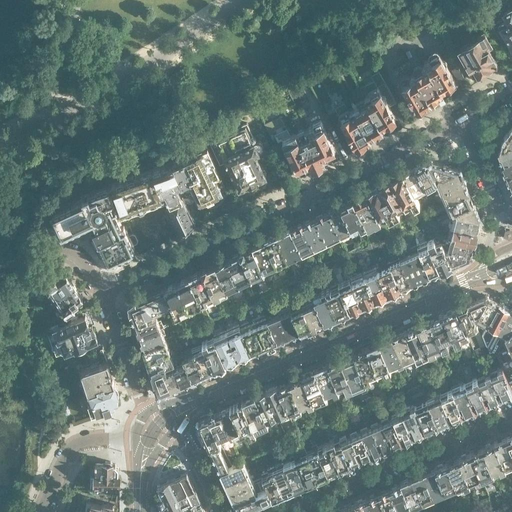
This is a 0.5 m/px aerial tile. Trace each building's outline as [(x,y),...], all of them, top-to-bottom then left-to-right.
[(511,8),(508,3),(500,8),(502,11),(493,16),(511,48),(511,8)] [(497,62),(489,49),(493,47),(484,31),(466,41),(467,42),(458,47),(467,62),(471,64),(477,73),(497,62)] [(455,82),(439,53),(435,52),(428,56),(427,59),(428,61),(425,62),(427,64),(441,90),(446,87),(450,88),(454,86),(455,82)] [(443,92),(441,90),(427,64),(422,67),(417,65),(414,67),(413,71),(414,73),(430,100),(443,92)] [(463,77),(457,65),(452,68),(458,80),(463,77)] [(430,100),(414,73),(410,76),(406,74),(402,77),(401,81),(400,81),(402,84),(416,111),(418,110),(421,111),(425,109),(425,106),(431,102),(430,100)] [(395,118),(380,91),(377,86),(367,91),(368,94),(363,96),(364,97),(381,126),(395,118)] [(364,97),(356,102),(357,105),(352,107),(353,109),(353,108),(369,136),(374,133),(377,134),(381,132),(381,131),(382,129),(382,128),(381,126),(364,97)] [(369,136),(353,108),(353,109),(349,111),(348,109),(338,114),(356,146),(371,138),(369,136)] [(310,165),(295,134),(294,133),(290,135),(278,110),(262,118),(277,150),(285,146),(296,168),(299,170),(305,167),(310,165)] [(337,117),(331,121),(349,154),(356,150),(337,117)] [(335,149),(323,126),(320,120),(312,124),(307,126),(308,128),(323,158),(328,156),(334,153),(335,151),(334,150),(335,149)] [(511,124),(511,126),(511,127),(504,136),(503,137),(502,138),(502,140),(499,150),(511,143),(511,124)] [(261,165),(256,153),(259,152),(259,151),(261,151),(261,150),(262,149),(263,148),(263,147),(263,146),(263,145),(263,144),(262,143),(261,142),(261,141),(260,141),(258,140),(257,140),(256,141),(255,141),(256,139),(255,137),(253,137),(251,138),(245,126),(210,143),(221,166),(227,163),(239,189),(266,176),(261,165)] [(340,139),(332,126),(327,129),(335,142),(340,139)] [(323,158),(308,128),(304,130),(295,134),(310,165),(311,167),(325,161),(323,158)] [(511,143),(499,150),(498,151),(499,155),(502,163),(511,157),(511,143)] [(225,188),(212,159),(213,159),(207,147),(202,149),(201,147),(194,150),(195,151),(171,162),(171,163),(168,165),(167,164),(161,166),(177,200),(178,200),(182,208),(186,206),(184,204),(185,203),(187,206),(187,205),(183,198),(184,198),(190,194),(191,195),(195,192),(199,201),(217,193),(221,190),(225,188)] [(511,172),(511,157),(502,163),(500,163),(501,168),(502,168),(505,175),(511,172)] [(458,168),(449,165),(450,165),(443,162),(443,163),(432,160),(428,158),(424,160),(433,176),(436,175),(441,176),(443,177),(459,169),(458,168)] [(433,176),(424,160),(414,166),(426,187),(436,181),(433,176)] [(138,240),(135,234),(132,233),(129,235),(124,224),(121,225),(114,209),(117,207),(118,212),(137,205),(138,209),(146,206),(145,202),(163,196),(162,190),(163,190),(170,203),(166,204),(167,206),(166,206),(166,207),(167,207),(169,212),(169,213),(170,213),(170,214),(171,214),(171,215),(173,220),(174,221),(173,221),(174,222),(177,229),(177,230),(178,230),(179,230),(180,230),(179,229),(182,228),(182,230),(182,231),(183,230),(186,231),(186,232),(187,232),(187,231),(190,230),(191,230),(190,229),(191,226),(192,226),(192,225),(191,224),(193,223),(194,224),(194,223),(195,223),(194,222),(195,222),(194,221),(191,214),(191,213),(190,213),(187,206),(185,203),(184,204),(186,206),(182,208),(178,200),(177,200),(161,166),(96,189),(82,195),(81,195),(74,198),(74,199),(53,209),(53,210),(52,211),(62,232),(83,222),(86,228),(87,228),(87,227),(87,228),(89,227),(89,226),(90,225),(90,224),(94,226),(94,227),(94,228),(93,229),(94,231),(95,231),(108,260),(135,248),(133,245),(137,243),(138,240)] [(426,187),(414,166),(403,172),(415,193),(426,187)] [(459,169),(443,177),(441,176),(436,179),(437,181),(442,191),(464,181),(459,169)] [(415,193),(403,172),(391,179),(408,206),(408,207),(414,204),(416,206),(421,204),(415,193)] [(408,206),(391,179),(378,185),(397,216),(402,213),(400,210),(408,206)] [(469,192),(468,189),(464,181),(442,191),(447,202),(469,192)] [(397,216),(378,185),(365,192),(382,219),(388,216),(390,219),(397,216)] [(382,219),(365,192),(352,198),(367,224),(375,220),(376,221),(382,219)] [(475,204),(469,192),(447,202),(452,214),(455,213),(475,204)] [(367,224),(352,198),(340,204),(354,231),(367,224)] [(356,234),(354,231),(340,204),(327,210),(341,237),(350,232),(352,236),(356,234)] [(480,217),(476,208),(475,204),(455,213),(455,216),(479,221),(480,217)] [(341,237),(327,210),(314,216),(328,243),(341,237)] [(328,243),(314,216),(302,222),(316,249),(328,243)] [(477,232),(479,221),(455,216),(454,218),(451,217),(450,219),(449,220),(448,220),(448,221),(448,222),(447,222),(448,223),(448,224),(449,224),(449,225),(453,226),(477,232)] [(316,249),(302,222),(289,228),(303,255),(316,249)] [(474,243),(477,232),(453,226),(449,225),(447,236),(474,243)] [(303,256),(303,255),(289,228),(277,234),(290,262),(303,256)] [(290,262),(277,234),(264,240),(277,268),(290,262)] [(474,243),(447,236),(440,235),(439,237),(442,244),(444,248),(448,249),(471,255),(474,243)] [(445,251),(444,248),(442,244),(436,246),(433,239),(428,242),(429,245),(440,271),(452,266),(445,251)] [(277,268),(264,240),(252,246),(265,273),(277,268)] [(440,271),(429,245),(419,250),(430,275),(430,276),(440,271)] [(265,273),(252,246),(239,251),(252,279),(265,273)] [(471,255),(448,249),(445,251),(452,266),(470,258),(471,255)] [(430,275),(419,250),(409,254),(420,280),(430,275)] [(252,279),(239,251),(227,257),(240,285),(252,279)] [(420,280),(409,254),(400,258),(411,284),(420,280)] [(240,285),(227,257),(215,263),(227,289),(228,291),(240,285)] [(411,284),(400,258),(390,262),(390,263),(401,288),(411,284)] [(227,289),(215,263),(202,269),(214,295),(227,289)] [(401,288),(390,263),(377,269),(388,294),(401,288)] [(214,295),(202,269),(190,275),(202,301),(214,295)] [(388,294),(377,269),(364,274),(375,299),(388,294)] [(52,300),(74,285),(69,278),(69,277),(66,272),(59,277),(58,274),(55,276),(54,275),(51,271),(37,281),(38,282),(38,283),(37,284),(37,285),(37,286),(38,287),(38,288),(39,288),(39,289),(40,289),(41,290),(42,290),(43,290),(44,289),(45,289),(46,290),(52,300)] [(375,299),(364,274),(362,271),(350,277),(351,280),(362,305),(375,299)] [(204,305),(202,301),(190,275),(177,281),(189,306),(191,311),(204,305)] [(362,305),(351,280),(350,280),(348,277),(337,282),(338,285),(337,286),(337,287),(348,311),(362,305)] [(189,306),(177,281),(164,287),(172,303),(176,312),(189,306)] [(337,287),(337,286),(335,283),(323,288),(336,316),(348,311),(337,287)] [(76,302),(83,297),(79,292),(79,293),(74,285),(52,300),(59,309),(62,307),(66,313),(78,305),(76,302)] [(172,303),(164,287),(140,298),(146,314),(172,303)] [(336,316),(323,288),(318,291),(320,294),(313,297),(314,300),(323,321),(336,316)] [(476,319),(488,297),(485,295),(466,303),(475,324),(478,320),(476,319)] [(486,325),(498,302),(488,297),(476,319),(478,320),(486,325)] [(146,314),(140,298),(134,301),(133,301),(132,302),(131,303),(130,304),(129,305),(129,306),(129,307),(129,308),(129,309),(129,310),(130,311),(135,325),(148,319),(146,314)] [(323,321),(314,300),(303,305),(312,326),(323,321)] [(496,332),(509,308),(498,302),(486,325),(485,326),(496,332)] [(475,324),(466,303),(454,308),(465,331),(465,332),(477,327),(475,324)] [(312,326),(303,305),(292,310),(290,311),(300,332),(312,326)] [(300,332),(290,311),(292,310),(291,308),(278,313),(288,337),(300,332)] [(465,331),(454,308),(442,314),(452,336),(455,344),(462,341),(459,334),(465,331)] [(510,332),(511,329),(511,327),(511,309),(509,308),(496,332),(486,349),(488,354),(495,351),(505,334),(510,332)] [(288,337),(278,313),(267,318),(277,342),(288,337)] [(452,336),(442,314),(429,319),(441,344),(443,350),(449,347),(446,339),(452,336)] [(97,339),(92,325),(89,326),(85,315),(54,327),(59,338),(56,340),(55,344),(57,348),(58,349),(59,349),(62,351),(63,351),(64,350),(65,350),(66,351),(75,347),(76,349),(77,349),(79,349),(81,348),(82,348),(84,347),(86,346),(87,345),(87,343),(97,339)] [(221,321),(219,315),(206,320),(208,327),(221,321)] [(162,327),(158,317),(157,317),(157,316),(148,319),(135,325),(139,336),(162,327)] [(277,342),(267,318),(264,319),(263,316),(239,327),(239,326),(237,327),(238,330),(236,331),(235,329),(226,333),(225,331),(213,337),(214,340),(225,365),(277,342)] [(441,344),(429,319),(417,325),(430,355),(436,352),(434,347),(441,344)] [(430,355),(417,325),(404,330),(415,355),(417,360),(430,355)] [(166,338),(162,327),(139,336),(143,348),(166,338)] [(35,334),(48,368),(61,363),(48,329),(35,334)] [(511,343),(511,329),(510,332),(505,334),(495,351),(511,343)] [(415,355),(404,330),(390,336),(402,361),(415,355)] [(402,361),(390,336),(378,341),(390,366),(397,363),(399,367),(403,365),(402,361)] [(171,350),(166,338),(143,348),(147,360),(169,350),(171,350)] [(225,365),(214,340),(208,343),(207,339),(201,342),(202,343),(203,346),(213,370),(225,365)] [(390,366),(378,341),(366,347),(377,372),(384,369),(386,372),(391,370),(390,366)] [(213,370),(203,346),(202,343),(191,348),(192,351),(202,374),(213,370)] [(511,343),(495,351),(500,361),(511,355),(511,343)] [(377,372),(366,347),(353,352),(366,381),(372,378),(370,375),(377,372)] [(202,374),(192,351),(191,348),(180,353),(185,363),(191,379),(202,374)] [(488,354),(486,349),(485,348),(476,352),(479,358),(488,354)] [(174,362),(169,350),(147,360),(151,372),(161,367),(161,368),(174,362)] [(366,381),(353,352),(339,358),(353,388),(367,382),(366,381)] [(353,388),(339,358),(327,364),(339,390),(347,386),(348,390),(353,388)] [(115,383),(108,360),(80,369),(87,392),(115,383)] [(191,379),(185,363),(177,366),(177,365),(174,366),(174,368),(181,384),(191,379)] [(339,390),(327,364),(315,369),(326,394),(334,390),(335,394),(340,392),(339,390)] [(163,371),(161,368),(161,367),(151,372),(157,391),(160,393),(170,388),(163,371)] [(511,389),(509,382),(503,367),(498,369),(499,373),(491,376),(501,398),(508,394),(508,395),(509,394),(511,393),(511,392),(511,389)] [(181,384),(174,368),(168,370),(167,369),(163,371),(170,388),(181,384)] [(326,394),(315,369),(302,374),(315,403),(316,405),(329,399),(326,394)] [(439,375),(436,369),(423,375),(426,381),(439,375)] [(501,398),(491,376),(490,373),(484,375),(485,378),(479,381),(489,403),(501,398)] [(315,403),(302,374),(289,380),(301,405),(308,401),(310,405),(315,403)] [(489,403),(479,381),(478,378),(471,380),(473,384),(467,386),(476,409),(483,406),(489,403)] [(302,408),(301,405),(289,380),(276,385),(288,410),(296,407),(297,411),(302,408)] [(118,401),(116,396),(119,395),(115,383),(87,392),(85,392),(89,405),(88,405),(92,415),(100,413),(105,411),(105,413),(111,411),(110,407),(117,405),(116,402),(118,401)] [(476,409),(467,386),(465,383),(460,385),(461,389),(454,392),(464,414),(470,411),(471,411),(476,409)] [(288,410),(276,385),(266,390),(277,415),(280,422),(291,417),(288,410)] [(464,414),(454,392),(453,388),(447,391),(448,394),(442,397),(451,420),(459,417),(458,416),(459,416),(463,415),(462,415),(464,414)] [(277,415),(266,390),(254,395),(266,420),(268,424),(275,420),(274,416),(277,415)] [(451,420),(442,397),(440,394),(428,399),(439,425),(451,420)] [(266,420),(254,395),(242,400),(242,401),(253,425),(255,429),(268,424),(266,420)] [(439,425),(428,399),(421,402),(423,405),(416,408),(426,431),(433,428),(439,425)] [(253,425),(242,401),(229,406),(241,431),(248,428),(250,433),(256,431),(255,429),(253,425)] [(426,431),(416,408),(414,405),(408,407),(409,410),(404,413),(414,436),(426,431)] [(241,431),(229,406),(218,411),(228,433),(232,431),(233,434),(241,431)] [(230,436),(228,433),(218,411),(207,416),(217,438),(222,436),(223,439),(230,436)] [(414,436),(404,413),(393,417),(403,441),(413,436),(414,436)] [(217,438),(207,416),(207,415),(199,419),(198,419),(197,423),(198,423),(194,425),(193,428),(202,446),(207,444),(209,449),(219,444),(220,444),(217,438)] [(398,443),(403,441),(393,417),(383,421),(393,445),(398,442),(398,443)] [(393,445),(383,421),(372,426),(382,449),(388,447),(393,445),(392,445),(393,445)] [(382,449),(372,426),(362,431),(372,454),(382,450),(382,449)] [(372,454),(362,431),(351,435),(361,459),(372,454)] [(361,459),(351,435),(340,440),(351,463),(357,461),(361,459)] [(351,464),(341,440),(339,436),(328,441),(340,468),(351,464)] [(511,463),(511,450),(506,436),(494,441),(504,464),(510,461),(511,464),(511,463)] [(340,468),(328,441),(317,445),(319,450),(329,473),(340,468)] [(506,468),(504,464),(494,441),(482,446),(492,470),(497,467),(499,471),(506,468)] [(220,444),(219,444),(209,449),(215,460),(224,456),(227,455),(222,443),(220,444)] [(329,473),(319,450),(317,445),(316,443),(312,445),(314,449),(306,453),(304,448),(300,450),(302,454),(295,458),(306,483),(329,473)] [(493,474),(492,470),(482,446),(470,451),(480,475),(486,472),(487,476),(493,474)] [(480,475),(470,451),(458,456),(468,480),(474,478),(475,481),(481,479),(480,475)] [(306,483),(295,458),(293,453),(289,455),(291,459),(283,463),(283,464),(294,488),(306,483)] [(229,466),(224,456),(215,460),(216,462),(220,471),(229,466)] [(468,480),(458,456),(447,461),(456,485),(461,483),(463,487),(470,484),(468,480)] [(118,474),(118,468),(115,464),(112,464),(112,463),(111,461),(105,461),(104,463),(104,464),(95,463),(95,465),(91,466),(91,471),(95,473),(95,474),(118,474)] [(246,471),(242,461),(229,467),(229,466),(220,471),(225,481),(246,471)] [(456,485),(447,461),(435,466),(445,490),(456,485)] [(294,488),(283,464),(273,468),(283,493),(294,488)] [(445,490),(435,466),(424,471),(434,495),(445,490)] [(283,493),(273,468),(268,470),(269,472),(262,475),(267,486),(272,498),(283,493)] [(229,491),(251,481),(246,471),(225,481),(229,491)] [(434,495),(424,471),(412,476),(422,500),(434,495)] [(205,511),(197,494),(187,472),(169,480),(169,479),(158,485),(157,485),(160,492),(158,493),(157,493),(157,494),(158,494),(160,498),(157,499),(163,511),(205,511)] [(118,474),(95,474),(91,474),(91,489),(109,489),(109,490),(120,490),(119,474),(118,474)] [(422,500),(412,476),(400,481),(411,505),(422,500)] [(251,481),(229,491),(234,501),(256,491),(251,481)] [(411,505),(400,481),(389,486),(400,510),(405,508),(406,511),(408,511),(413,510),(411,505)] [(242,511),(272,498),(267,486),(256,491),(234,501),(238,510),(242,511)] [(400,511),(400,510),(389,486),(377,491),(385,511),(400,511)] [(385,511),(377,491),(366,496),(372,511),(385,511)] [(372,511),(366,496),(354,501),(358,511),(372,511)] [(358,511),(354,501),(343,506),(345,511),(358,511)] [(113,511),(115,504),(102,502),(101,504),(86,502),(85,510),(83,511),(82,511),(113,511)]
